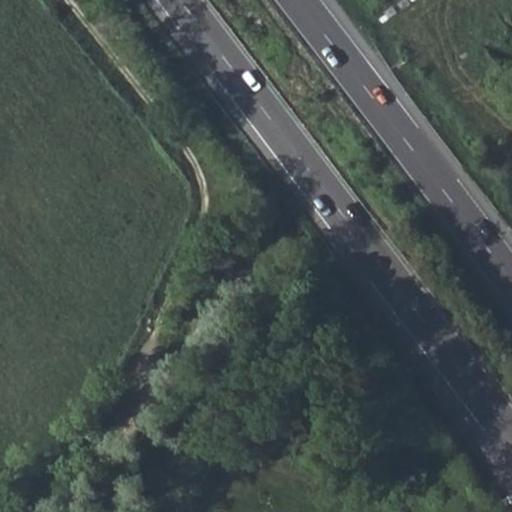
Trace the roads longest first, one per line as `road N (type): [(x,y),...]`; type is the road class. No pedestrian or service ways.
road 1 (trunk): [(177,0),(511,439)]
road 2 (track): [(33,511),(298,218)]
road 3 (trunk): [(511,279),(298,0)]
